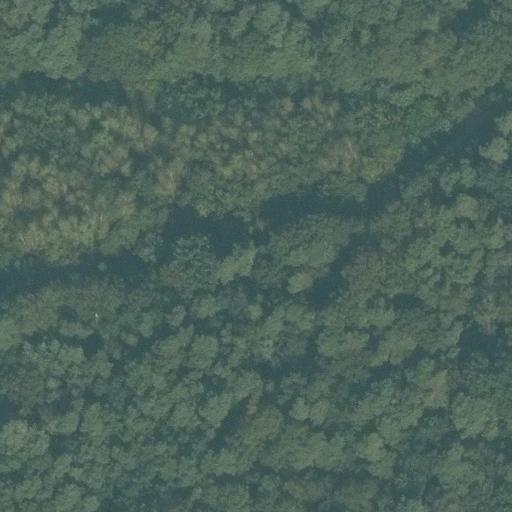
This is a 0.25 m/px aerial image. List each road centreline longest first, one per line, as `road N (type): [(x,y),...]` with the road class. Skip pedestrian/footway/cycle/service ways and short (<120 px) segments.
road 1 (track): [(391,229),(227,511)]
road 2 (track): [(511,63),(391,229)]
